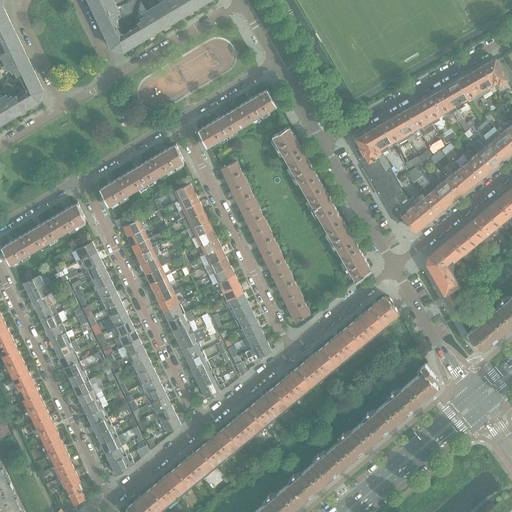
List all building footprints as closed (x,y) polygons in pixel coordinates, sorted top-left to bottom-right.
[(118,7),(116,3),(113,4),(111,0),(101,0),(91,5),(97,18),(118,7)] [(181,16),(172,0),(166,0),(167,1),(159,6),(170,23),(181,16)] [(193,9),(187,0),(172,0),(181,16),(193,9)] [(205,2),(203,0),(187,0),(193,9),(205,2)] [(170,23),(159,6),(152,10),(151,8),(147,10),(158,30),(170,23)] [(0,23),(9,19),(3,7),(0,8),(0,23)] [(119,23),(116,18),(119,17),(117,13),(120,12),(118,7),(97,18),(103,30),(116,24),(119,23)] [(158,30),(147,10),(143,13),(144,15),(141,16),(143,19),(137,22),(147,37),(158,30)] [(0,38),(15,32),(9,19),(0,23),(0,38)] [(123,51),(147,37),(137,22),(136,23),(138,27),(134,29),(135,31),(132,32),(131,31),(126,34),(120,50),(123,51)] [(120,50),(126,34),(120,33),(116,24),(103,30),(112,47),(120,50)] [(21,43),(15,32),(0,38),(0,46),(2,52),(21,43)] [(26,55),(21,43),(2,52),(6,59),(4,60),(6,65),(26,55)] [(33,68),(26,55),(6,65),(8,69),(11,68),(12,71),(15,70),(17,75),(20,74),(33,68)] [(511,73),(502,57),(497,60),(507,79),(511,87),(511,73)] [(507,79),(497,60),(496,58),(482,66),(493,83),(497,80),(499,83),(507,79)] [(490,88),(488,86),(493,83),(482,66),(457,80),(467,98),(472,95),(474,98),(490,88)] [(43,89),(33,68),(20,74),(27,88),(42,92),(43,89)] [(464,103),(463,100),(467,98),(457,80),(432,94),(442,112),(444,115),(445,116),(447,118),(450,118),(455,116),(458,121),(459,121),(464,130),(467,127),(465,124),(466,124),(456,108),(464,103)] [(40,101),(42,92),(27,88),(26,91),(19,95),(17,92),(15,93),(25,109),(40,101)] [(277,105),(267,88),(251,98),(261,115),(277,105)] [(25,109),(15,93),(16,93),(13,95),(11,92),(8,95),(7,93),(1,96),(14,116),(25,109)] [(511,98),(508,92),(503,96),(506,101),(511,98)] [(439,118),(438,115),(442,112),(432,94),(407,109),(422,135),(423,136),(435,129),(433,125),(433,126),(431,122),(439,118)] [(14,116),(1,96),(0,96),(0,119),(2,123),(14,116)] [(494,105),(489,96),(485,98),(488,103),(491,109),(495,107),(494,106),(494,105)] [(261,115),(251,98),(234,108),(244,125),(261,115)] [(244,125),(234,108),(218,118),(228,135),(244,125)] [(422,135),(407,109),(382,123),(392,141),(396,139),(401,147),(422,135)] [(495,121),(490,114),(486,117),(491,124),(495,121)] [(479,130),(489,122),(485,117),(475,126),(479,130)] [(228,135),(218,118),(198,130),(207,147),(228,135)] [(468,128),(475,124),(472,119),(466,124),(465,124),(467,127),(468,128)] [(395,147),(392,141),(382,123),(358,137),(357,142),(360,147),(364,154),(368,161),(376,157),(375,155),(376,154),(389,147),(390,150),(395,147)] [(442,130),(438,123),(433,125),(435,129),(437,132),(442,130)] [(305,154),(294,135),(289,126),(272,136),(285,158),(292,154),(293,157),(295,156),(297,159),(305,154)] [(511,151),(511,127),(507,131),(505,129),(499,134),(497,131),(486,140),(490,145),(502,160),(511,151)] [(469,130),(464,133),(468,139),(473,135),(469,130)] [(502,160),(490,145),(485,148),(484,147),(478,139),(472,144),(470,142),(466,146),(474,155),(471,158),(472,159),(468,162),(481,177),(502,160)] [(433,154),(445,146),(443,142),(431,150),(433,154)] [(445,155),(455,147),(451,142),(441,150),(445,155)] [(184,161),(176,143),(165,150),(175,166),(184,161)] [(396,189),(402,186),(392,169),(391,169),(383,155),(379,158),(376,154),(375,155),(376,157),(368,161),(364,154),(360,147),(355,150),(397,223),(405,219),(403,215),(404,214),(400,207),(394,196),(396,189)] [(175,166),(165,150),(137,166),(147,183),(175,166)] [(421,162),(432,155),(428,150),(418,157),(421,162)] [(321,181),(311,164),(305,154),(297,159),(295,156),(293,157),(292,154),(285,158),(304,191),(321,181)] [(409,170),(421,162),(418,157),(409,163),(406,158),(403,160),(406,165),(409,170)] [(247,183),(236,160),(221,168),(232,190),(247,183)] [(481,177),(468,162),(464,166),(462,165),(460,166),(456,161),(452,165),(455,168),(456,169),(450,175),(451,177),(447,180),(459,195),(481,177)] [(420,173),(419,172),(421,171),(417,165),(415,166),(416,167),(407,173),(412,180),(420,173)] [(147,183),(137,166),(109,183),(119,200),(147,183)] [(436,183),(429,175),(426,177),(433,185),(436,183)] [(459,195),(447,180),(442,184),(441,182),(428,193),(429,194),(425,198),(437,213),(459,195)] [(340,214),(321,181),(304,191),(323,224),(340,214)] [(119,200),(109,183),(100,188),(108,206),(119,200)] [(179,200),(195,192),(190,183),(174,190),(177,197),(172,199),(174,202),(179,200)] [(258,204),(247,183),(232,190),(242,212),(258,204)] [(511,193),(509,190),(486,209),(499,225),(500,224),(499,222),(502,220),(504,222),(511,214),(511,193)] [(183,209),(199,201),(195,192),(179,200),(182,206),(177,208),(178,212),(183,209)] [(437,213),(425,198),(420,202),(419,200),(413,205),(409,199),(400,207),(404,214),(403,215),(405,219),(415,231),(437,213)] [(178,223),(188,218),(204,210),(199,201),(183,209),(186,216),(177,220),(178,223)] [(86,219),(77,202),(66,208),(76,225),(86,219)] [(268,226),(258,204),(242,212),(252,233),(268,226)] [(76,225),(66,208),(38,225),(48,242),(76,225)] [(494,230),(492,227),(496,224),(497,226),(499,225),(486,209),(463,228),(476,244),(477,243),(476,241),(479,239),(481,241),(484,238),(485,240),(492,235),(490,233),(494,230)] [(187,230),(192,227),(208,219),(204,210),(188,218),(191,224),(186,226),(187,230)] [(359,247),(340,214),(323,224),(339,252),(345,248),(347,250),(349,249),(351,252),(359,247)] [(128,224),(124,216),(115,221),(119,228),(123,226),(128,224)] [(148,227),(146,223),(147,223),(143,216),(139,218),(128,224),(123,226),(127,236),(144,228),(148,227)] [(196,236),(212,228),(208,219),(192,227),(195,234),(186,238),(187,241),(196,236)] [(48,242),(38,225),(11,241),(20,258),(48,242)] [(278,248),(268,226),(252,233),(263,255),(278,248)] [(147,235),(144,228),(127,236),(132,245),(148,238),(153,235),(151,233),(147,235)] [(201,245),(217,237),(212,228),(196,236),(199,242),(194,244),(196,248),(201,245)] [(456,261),(472,248),(470,246),(474,243),(475,244),(476,244),(463,228),(431,254),(430,254),(431,255),(438,263),(441,260),(442,261),(445,259),(456,261)] [(205,254),(221,246),(217,237),(201,245),(204,251),(199,254),(200,257),(205,254)] [(151,244),(148,238),(132,245),(136,255),(153,247),(157,245),(156,242),(151,244)] [(20,258),(11,241),(2,247),(10,264),(20,258)] [(97,251),(92,241),(76,249),(81,259),(97,251)] [(226,256),(221,246),(205,254),(208,261),(203,263),(205,266),(210,264),(226,256)] [(157,257),(162,254),(161,252),(156,254),(153,247),(136,255),(141,264),(157,257)] [(371,269),(364,257),(359,247),(351,252),(349,249),(347,250),(345,248),(339,252),(356,282),(370,270),(371,269)] [(289,270),(278,248),(263,255),(274,277),(289,270)] [(102,262),(97,251),(81,259),(85,269),(102,262)] [(461,285),(455,274),(453,271),(456,261),(445,259),(442,261),(441,260),(438,263),(431,255),(428,257),(427,262),(429,265),(429,266),(429,267),(444,294),(461,285)] [(64,262),(61,256),(55,259),(58,265),(64,262)] [(230,265),(226,256),(210,264),(212,269),(213,270),(208,273),(209,276),(214,273),(230,265)] [(162,266),(170,262),(169,259),(161,263),(157,257),(141,264),(146,274),(162,266)] [(107,272),(102,262),(85,269),(91,280),(107,272)] [(213,284),(218,281),(234,274),(230,265),(214,273),(217,278),(212,281),(213,284)] [(166,275),(174,271),(173,268),(165,272),(162,266),(146,274),(150,283),(166,275)] [(68,279),(77,274),(76,270),(66,275),(68,279)] [(300,292),(289,270),(274,277),(284,299),(300,292)] [(112,282),(107,272),(91,280),(95,289),(112,282)] [(223,291),(239,283),(234,274),(218,281),(221,288),(216,290),(218,293),(223,291)] [(40,287),(45,284),(40,275),(35,277),(23,282),(28,292),(40,287)] [(171,285),(175,282),(174,280),(170,282),(166,275),(150,283),(155,292),(171,285)] [(82,285),(82,284),(80,280),(71,284),(73,289),(82,285)] [(116,291),(112,282),(95,289),(100,299),(116,291)] [(226,300),(243,292),(239,283),(223,291),(226,297),(221,300),(222,302),(226,300)] [(47,295),(49,294),(54,292),(52,288),(48,290),(45,284),(40,287),(28,292),(32,302),(44,296),(47,295)] [(73,293),(69,285),(62,288),(66,296),(73,293)] [(175,294),(180,292),(179,289),(174,291),(171,285),(155,292),(159,302),(175,294)] [(448,301),(457,296),(465,292),(461,285),(444,294),(448,301)] [(84,295),(81,289),(75,293),(78,298),(84,295)] [(121,300),(116,291),(100,299),(104,308),(121,300)] [(248,302),(243,292),(226,300),(231,310),(248,302)] [(310,314),(300,292),(284,299),(295,321),(310,314)] [(49,306),(54,304),(49,294),(47,295),(44,296),(32,302),(37,312),(49,306)] [(179,301),(178,300),(175,294),(159,302),(164,311),(180,303),(184,301),(183,299),(179,301)] [(511,324),(511,294),(493,311),(508,328),(511,324)] [(399,312),(392,304),(394,302),(388,296),(387,297),(385,295),(373,305),(381,314),(379,316),(386,323),(399,312)] [(87,306),(82,296),(78,299),(83,308),(87,306)] [(461,302),(457,296),(448,301),(452,307),(461,302)] [(125,310),(121,300),(104,308),(109,318),(125,310)] [(252,311),(248,302),(231,310),(235,319),(252,311)] [(82,313),(77,303),(71,306),(76,316),(77,316),(82,313)] [(184,312),(180,303),(164,311),(168,320),(184,312)] [(42,321),(58,313),(54,304),(49,306),(37,312),(42,321)] [(87,306),(83,308),(82,309),(86,318),(87,318),(92,315),(93,315),(88,305),(87,306)] [(362,343),(385,324),(386,323),(379,316),(381,314),(373,305),(348,326),(362,343)] [(130,319),(125,310),(109,318),(113,327),(130,319)] [(257,320),(252,311),(235,319),(240,329),(241,328),(257,320)] [(508,328),(493,311),(467,334),(481,351),(508,328)] [(189,322),(184,312),(168,320),(173,329),(189,322)] [(59,324),(62,322),(58,313),(42,321),(46,330),(59,324)] [(211,323),(207,314),(202,316),(206,326),(208,325),(211,323)] [(97,324),(92,315),(87,318),(91,327),(97,324)] [(218,328),(228,324),(226,321),(220,323),(217,317),(214,319),(218,328)] [(135,329),(130,320),(130,319),(113,327),(118,337),(135,329)] [(262,330),(257,321),(257,320),(241,328),(245,338),(262,330)] [(193,331),(189,322),(173,329),(177,339),(193,331)] [(62,330),(59,324),(46,330),(51,340),(62,334),(61,331),(62,330)] [(102,334),(97,324),(91,327),(96,337),(101,334),(102,334)] [(338,363),(362,343),(348,326),(323,346),(338,363)] [(18,349),(13,340),(7,327),(0,330),(0,350),(2,356),(18,349)] [(139,339),(139,338),(135,329),(118,337),(123,347),(139,339)] [(266,339),(262,330),(245,338),(250,347),(266,339)] [(198,341),(193,331),(177,339),(182,348),(198,341)] [(71,342),(66,332),(62,334),(51,340),(55,349),(71,342)] [(220,342),(215,333),(211,335),(216,345),(220,342)] [(144,348),(139,339),(123,347),(127,356),(144,348)] [(270,352),(271,350),(266,339),(250,347),(249,347),(252,355),(247,357),(249,361),(251,360),(254,365),(266,356),(265,354),(270,352)] [(202,350),(198,341),(182,348),(186,358),(202,350)] [(81,349),(79,346),(73,347),(71,342),(55,349),(60,358),(75,352),(81,349)] [(225,352),(220,342),(216,345),(218,348),(221,354),(225,352)] [(113,352),(109,344),(102,348),(105,355),(112,352),(113,352)] [(313,383),(338,363),(323,346),(299,366),(313,383)] [(148,357),(144,348),(127,356),(132,365),(148,357)] [(28,371),(24,362),(18,349),(2,356),(7,366),(4,368),(5,369),(8,368),(13,378),(28,371)] [(207,360),(202,350),(186,358),(191,367),(207,360)] [(105,360),(101,351),(97,353),(101,362),(105,360)] [(80,360),(75,352),(60,358),(64,367),(80,360)] [(116,362),(112,352),(105,355),(110,365),(116,362)] [(242,362),(239,355),(233,358),(236,364),(235,364),(236,365),(242,362)] [(153,367),(148,357),(132,365),(135,372),(131,373),(133,377),(136,375),(153,367)] [(84,370),(80,360),(64,367),(69,377),(84,370)] [(212,369),(207,360),(191,367),(195,377),(212,369)] [(117,361),(116,362),(110,365),(113,370),(119,367),(117,361)] [(247,371),(243,361),(242,362),(236,365),(241,376),(247,371)] [(438,387),(432,379),(436,376),(425,363),(420,367),(423,370),(409,383),(423,400),(438,387)] [(289,403),(313,383),(299,366),(274,386),(289,403)] [(157,376),(153,367),(136,375),(141,384),(157,376)] [(216,379),(212,369),(195,377),(200,387),(216,379)] [(88,379),(84,370),(69,377),(73,386),(88,379)] [(39,393),(35,384),(28,371),(13,378),(18,388),(15,390),(16,391),(19,390),(24,400),(39,393)] [(119,371),(114,373),(119,384),(123,382),(124,381),(119,371)] [(162,386),(157,376),(141,384),(146,394),(162,386)] [(98,387),(96,383),(91,385),(88,379),(73,386),(78,396),(93,389),(98,387)] [(220,390),(225,387),(223,383),(219,385),(216,379),(200,387),(205,397),(207,397),(211,396),(210,395),(211,395),(212,395),(215,394),(214,393),(220,390)] [(127,391),(123,382),(119,384),(124,393),(127,391)] [(398,420),(423,400),(409,383),(384,403),(398,420)] [(166,395),(162,386),(146,394),(150,403),(166,395)] [(264,423),(289,403),(274,386),(250,406),(264,423)] [(98,398),(93,389),(78,396),(83,406),(98,398)] [(123,398),(121,395),(122,394),(119,389),(113,392),(118,401),(123,398)] [(49,415),(45,406),(39,393),(24,400),(29,410),(25,412),(26,413),(30,412),(34,422),(49,415)] [(134,400),(132,394),(125,397),(128,403),(134,400)] [(171,404),(166,395),(150,403),(155,412),(171,404)] [(103,407),(99,398),(98,398),(83,406),(87,415),(103,407)] [(374,441),(398,420),(384,403),(359,424),(374,441)] [(176,414),(171,404),(155,412),(158,419),(155,420),(156,423),(176,414)] [(239,444),(264,423),(250,406),(225,427),(239,444)] [(108,416),(103,407),(87,415),(92,424),(108,416)] [(131,414),(128,408),(122,411),(125,417),(131,414)] [(142,419),(137,410),(133,412),(137,421),(142,419)] [(181,425),(176,414),(156,423),(157,424),(156,424),(161,433),(166,431),(167,431),(172,429),(176,427),(177,428),(180,426),(179,425),(181,425)] [(60,436),(56,428),(49,415),(34,422),(39,432),(36,433),(37,435),(40,433),(45,444),(60,436)] [(112,425),(108,416),(92,424),(96,433),(112,425)] [(146,428),(142,419),(137,422),(142,431),(146,428)] [(349,462),(374,441),(359,424),(334,445),(349,462)] [(117,436),(112,425),(96,433),(101,443),(117,436)] [(142,436),(137,426),(133,428),(138,438),(142,436)] [(215,464),(239,444),(225,427),(201,447),(215,464)] [(122,445),(126,443),(122,434),(117,436),(101,443),(106,453),(122,445)] [(71,459),(66,450),(60,436),(45,444),(50,454),(47,456),(48,457),(51,456),(56,465),(70,459),(71,459)] [(155,445),(151,438),(146,440),(150,447),(155,445)] [(130,454),(128,450),(125,451),(122,445),(106,453),(111,463),(130,454)] [(143,456),(149,452),(146,445),(137,450),(141,458),(143,456)] [(324,483),(349,462),(334,445),(310,465),(324,483)] [(190,484),(215,464),(201,447),(176,467),(190,484)] [(128,466),(134,463),(130,454),(111,463),(115,473),(116,473),(117,474),(120,472),(120,471),(129,467),(128,466)] [(75,470),(70,459),(56,465),(52,467),(53,469),(54,469),(59,477),(75,470)] [(299,504),(315,490),(324,483),(310,465),(285,486),(299,504)] [(166,504),(190,484),(176,467),(151,487),(166,504)] [(9,481),(2,468),(0,469),(0,505),(16,498),(12,488),(14,487),(11,480),(9,481)] [(80,481),(75,470),(59,477),(63,487),(62,488),(63,490),(66,488),(78,483),(80,481)] [(85,499),(82,492),(81,490),(78,483),(66,488),(74,504),(85,499)] [(264,511),(289,511),(299,504),(285,486),(260,507),(264,511)] [(156,511),(166,504),(151,487),(126,508),(130,511),(156,511)] [(23,511),(16,498),(0,505),(0,511),(26,511),(25,510),(23,511)]
